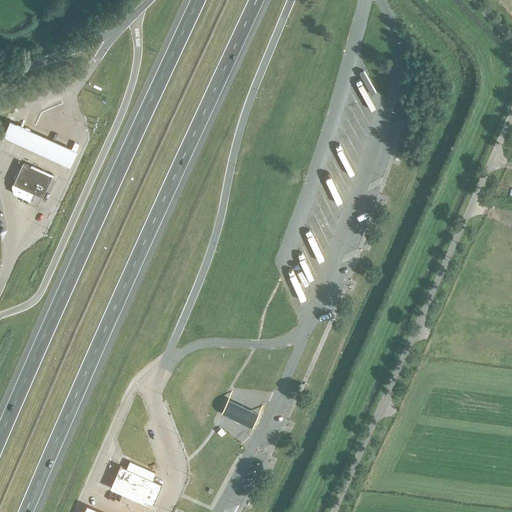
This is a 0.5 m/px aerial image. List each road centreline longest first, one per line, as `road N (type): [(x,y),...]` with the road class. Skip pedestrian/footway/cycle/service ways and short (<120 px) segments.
road 1 (motorway): [(25,511),(258,0)]
road 2 (motorway): [(200,0),(0,434)]
road 3 (unclassified): [(334,511),(511,116)]
